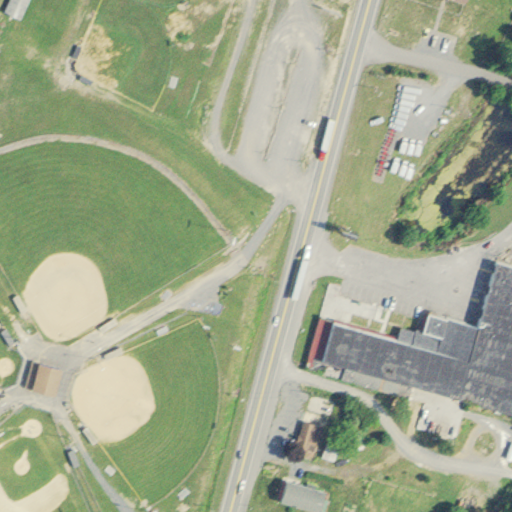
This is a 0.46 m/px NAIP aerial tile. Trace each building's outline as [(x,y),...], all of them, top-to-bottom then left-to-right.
[(7,0),(27,0),(21,14),(5,6),(7,0)] [(511,410),(323,359),(335,314),(394,330),(397,319),(421,326),(426,309),(477,323),(496,254),(511,258),(511,410)] [(37,356),(59,362),(52,388),(30,382),(37,356)] [(318,457),(334,397),(312,391),(296,451),(318,457)] [(323,454),(335,457),(341,439),(329,435),(323,454)] [(331,488),(286,475),(280,497),(324,509),(331,488)]
